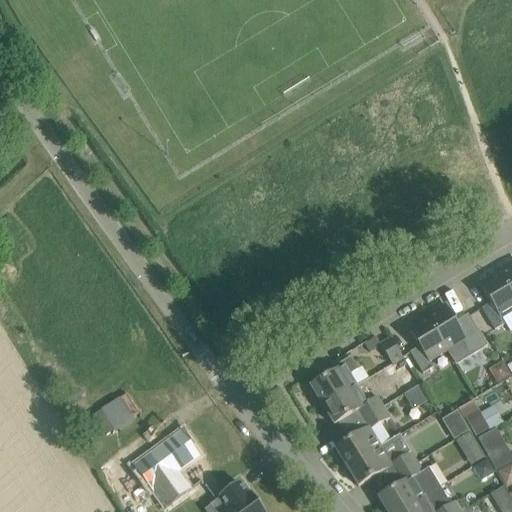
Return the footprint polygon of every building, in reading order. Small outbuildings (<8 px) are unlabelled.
[(511,295),(511,265),(498,274),(511,295)] [(491,303),(482,309),(495,330),(505,324),(502,317),(511,310),(511,295),(498,274),(480,285),(491,303)] [(457,324),(446,305),(427,317),(447,350),(457,365),(485,348),(467,318),(457,324)] [(408,328),(414,337),(420,347),(410,353),(423,374),(434,367),(430,361),(447,350),(427,317),(408,328)] [(370,354),(381,347),(380,345),(376,338),(364,344),(370,354)] [(381,347),(393,367),(404,360),(391,339),(380,345),(381,347)] [(334,368),(336,372),(311,388),(323,407),(337,399),(357,387),(351,375),(358,371),(350,358),(334,368)] [(491,368),(499,382),(511,374),(511,371),(505,360),(491,368)] [(117,385),(91,407),(114,434),(140,411),(117,385)] [(430,402),(420,385),(405,394),(415,411),(430,402)] [(337,399),(323,407),(334,426),(358,411),(364,421),(384,409),(378,399),(368,404),(357,387),(337,399)] [(381,425),(381,426),(391,420),(384,409),(364,421),(369,429),(335,449),(347,468),(381,446),(371,430),(381,425)] [(479,410),(464,419),(471,432),(475,438),(490,429),(482,415),(479,410)] [(456,441),(468,433),(471,432),(464,419),(459,411),(441,422),(454,442),(456,441)] [(495,472),(511,462),(511,455),(505,442),(497,428),(478,439),(485,452),(495,472)] [(152,493),(153,492),(167,510),(192,491),(179,473),(201,457),(182,431),(134,467),(152,493)] [(410,453),(403,458),(392,440),(381,446),(347,468),(359,487),(392,467),(397,475),(417,464),(410,453)] [(379,499),(387,511),(401,511),(441,488),(428,468),(422,473),(417,464),(397,475),(403,485),(379,499)] [(249,496),(239,483),(219,497),(220,498),(210,506),(214,511),(264,511),(251,494),(249,496)] [(460,511),(469,507),(463,498),(451,505),(441,488),(401,511),(460,511)]
